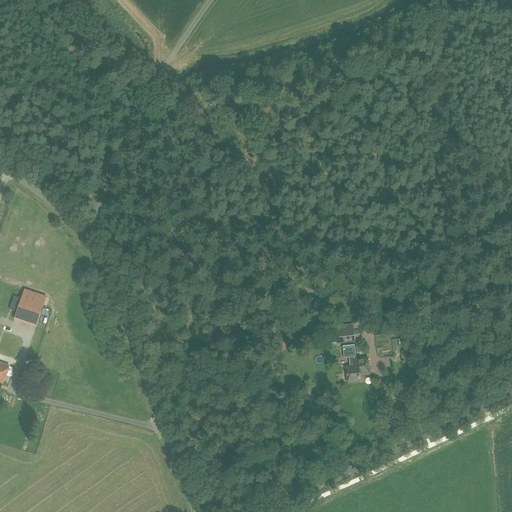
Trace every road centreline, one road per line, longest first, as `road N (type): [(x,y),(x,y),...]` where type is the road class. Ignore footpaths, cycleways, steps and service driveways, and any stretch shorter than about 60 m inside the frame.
road 1 (unclassified): [(194,511),(83,236)]
road 2 (secondary): [(260,511),(511,394)]
